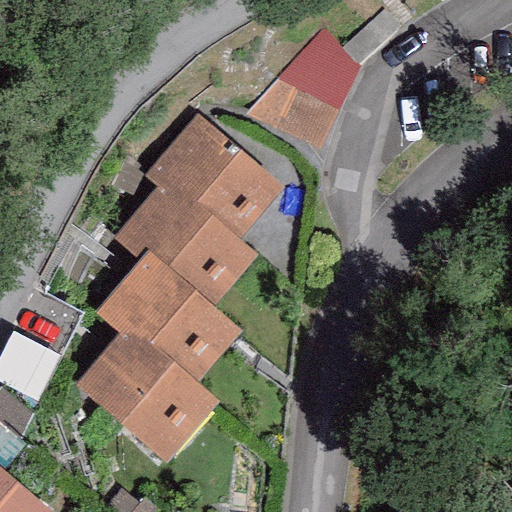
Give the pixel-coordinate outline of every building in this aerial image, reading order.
[(263,118),(320,154),(378,63),(322,27),(263,118)] [(197,111),(144,173),(157,184),(166,173),(238,235),(282,184),(197,111)] [(113,235),(138,257),(147,246),(213,303),(257,252),(238,235),(166,173),(157,184),(113,235)] [(94,308),(120,330),(128,320),(197,378),(241,327),(213,303),(147,246),(138,257),(94,308)] [(120,330),(75,382),(165,458),(218,396),(197,378),(128,320),(120,330)] [(0,375),(0,376),(48,397),(70,348),(21,327),(0,375)] [(0,384),(0,451),(21,460),(45,400),(1,382),(0,384)] [(0,466),(0,511),(51,511),(53,510),(0,466)]
